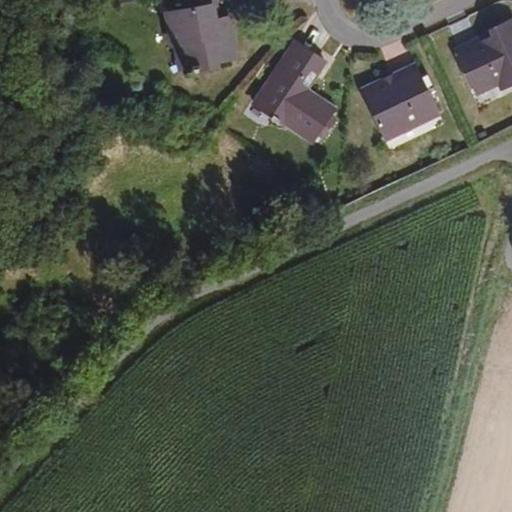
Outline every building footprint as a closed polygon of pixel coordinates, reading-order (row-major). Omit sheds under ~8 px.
[(177,45),(181,68),(234,58),(227,17),(212,20),(209,6),(214,4),(213,0),(183,0),(185,9),(166,12),(172,46),(177,45)] [(479,41),(456,51),(476,92),(498,81),(501,87),(511,81),(511,21),(511,19),(495,26),(498,34),(480,43),(479,41)] [(325,62),(295,42),(254,103),(312,142),(334,109),(306,90),(303,95),(295,90),(311,67),(318,72),(325,62)] [(383,81),(362,91),(385,139),(439,113),(428,92),(435,89),(428,75),(421,77),(415,66),(390,78),(392,83),(386,86),(383,81)] [(318,72),(311,67),(295,90),(303,95),(306,90),(318,72)] [(390,78),(383,81),(386,86),(392,83),(390,78)]
